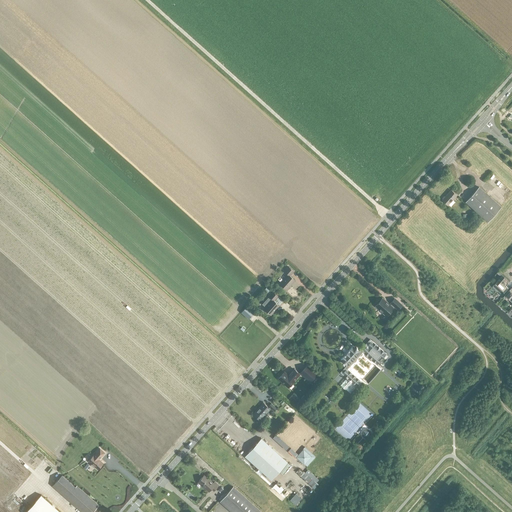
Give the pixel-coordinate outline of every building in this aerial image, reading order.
[(488,222),(501,207),(479,187),(466,202),(488,222)] [(448,206),(457,196),(450,190),(442,200),(448,206)] [(286,289),(295,280),(290,275),(294,271),(288,266),(284,271),(288,274),(280,284),(286,289)] [(509,281),(504,277),(501,280),(499,279),(493,286),(502,294),(503,293),(505,295),(510,289),(508,288),(509,287),(506,285),(509,281)] [(271,315),(279,305),(274,300),(278,296),(273,291),(269,296),(272,299),(264,309),(271,315)] [(382,298),(380,300),(379,300),(378,300),(377,302),(377,303),(375,306),(386,316),(393,308),(395,306),(398,309),(402,305),(394,298),(391,302),(392,304),(390,305),(382,298)] [(241,312),(248,319),(254,313),(247,306),(241,312)] [(341,372),(334,379),(350,394),(352,392),(361,382),(363,383),(367,386),(382,368),(378,364),(387,354),(370,339),(360,351),(353,346),(341,359),(347,365),(341,372)] [(307,365),(301,373),(309,380),(316,373),(307,365)] [(284,372),(278,378),(288,387),(300,374),(294,369),(288,375),(284,372)] [(416,381),(411,386),(415,390),(420,385),(416,381)] [(297,405),(300,401),(293,396),(290,400),(297,405)] [(263,404),(254,414),(260,420),(265,415),(266,416),(268,414),(267,413),(270,410),(263,404)] [(286,449),(289,446),(276,433),(273,437),(286,449)] [(261,438),(245,456),(271,479),(287,461),(261,438)] [(88,461),(98,469),(103,463),(99,459),(105,453),(100,448),(94,455),(94,454),(88,461)] [(303,449),(296,457),(304,464),(311,456),(303,449)] [(308,469),(301,476),(314,488),(318,484),(316,482),(319,479),(308,469)] [(75,487),(62,474),(52,485),(81,511),(92,511),(99,505),(77,485),(75,487)] [(213,492),(219,486),(215,483),(213,484),(204,476),(198,483),(209,492),(211,490),(213,492)] [(231,511),(262,511),(233,487),(220,502),(231,511)] [(295,505),(301,498),(296,493),(290,500),(295,505)] [(60,511),(41,495),(25,511),(60,511)]
